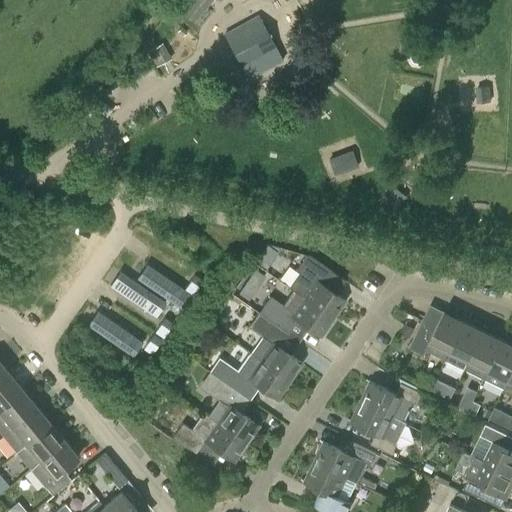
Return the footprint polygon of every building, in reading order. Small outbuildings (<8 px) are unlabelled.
[(207,23),(218,0),(190,0),(185,11),(207,23)] [(261,22),(226,41),(247,79),(281,60),(261,22)] [(181,27),(177,31),(182,35),(185,31),(181,27)] [(166,61),(157,46),(147,52),(156,67),(166,61)] [(489,87),(478,87),(479,102),(490,101),(489,87)] [(329,158),(335,175),(358,167),(352,150),(329,158)] [(405,196),(394,189),(386,201),(397,208),(405,196)] [(287,287),(292,291),(332,318),(345,301),(321,284),(331,271),(309,256),(305,255),(295,270),(297,272),(287,287)] [(259,256),(255,261),(266,268),(269,263),(259,256)] [(146,264),(145,265),(147,266),(139,279),(137,277),(136,279),(182,310),(192,295),(146,264)] [(119,271),(119,272),(121,273),(112,286),(110,285),(109,286),(155,317),(165,302),(119,271)] [(184,289),(192,294),(201,280),(194,275),(184,289)] [(245,283),(238,293),(247,300),(254,289),(245,283)] [(320,336),(332,318),(292,291),(282,306),(270,297),(258,313),(280,329),(288,334),(297,320),(320,336)] [(89,325),(87,324),(87,325),(132,357),(142,342),(97,311),(96,312),(98,313),(89,325)] [(463,321),(443,311),(434,331),(420,325),(408,348),(423,355),(426,351),(445,360),(463,321)] [(262,336),(250,353),(289,381),(301,363),(271,342),(280,329),(258,313),(257,313),(248,326),(262,336)] [(172,323),(165,318),(155,332),(162,337),(172,323)] [(464,369),(483,330),(463,321),(445,360),(464,369)] [(487,370),(502,340),(483,330),(464,369),(483,379),(487,370)] [(160,339),(153,334),(144,349),(151,353),(160,339)] [(502,389),(511,368),(511,344),(502,340),(487,370),(483,379),(502,389)] [(277,398),(289,381),(250,353),(248,353),(236,371),(219,359),(209,372),(250,400),(259,386),(277,398)] [(188,358),(185,356),(176,369),(179,371),(184,375),(194,361),(188,358)] [(0,380),(8,374),(0,363),(0,380)] [(511,368),(502,389),(501,391),(511,395),(511,368)] [(199,387),(218,400),(208,416),(203,413),(246,443),(258,425),(239,412),(242,408),(231,400),(237,391),(216,377),(209,372),(199,387)] [(0,408),(22,390),(8,374),(0,380),(0,408)] [(401,421),(411,401),(426,410),(429,405),(434,407),(437,401),(420,393),(399,382),(394,390),(389,388),(388,390),(369,381),(360,401),(401,421)] [(455,388),(448,384),(442,396),(449,400),(455,388)] [(0,432),(2,435),(36,407),(22,390),(0,408),(0,432)] [(459,408),(467,412),(472,401),(464,397),(459,408)] [(405,423),(401,421),(360,401),(350,421),(368,430),(367,432),(373,435),(369,443),(391,453),(400,433),(405,423)] [(480,405),(472,401),(467,412),(475,416),(480,405)] [(16,452),(50,424),(36,407),(2,435),(16,452)] [(489,419),(508,427),(511,418),(511,415),(494,407),(489,419)] [(233,461),(246,443),(203,413),(192,430),(182,423),(172,438),(195,453),(204,440),(233,461)] [(50,424),(16,452),(30,468),(39,461),(63,440),(50,424)] [(492,442),(483,461),(511,475),(511,450),(510,450),(511,446),(511,437),(484,424),(479,435),(492,442)] [(77,457),(63,440),(39,461),(30,468),(51,494),(69,479),(62,470),(77,457)] [(313,461),(346,478),(356,458),(368,464),(374,453),(352,443),(348,451),(342,448),(341,450),(323,441),(313,461)] [(505,497),(511,483),(511,475),(483,461),(474,457),(464,476),(467,478),(462,489),(486,501),(491,490),(505,497)] [(337,496),(346,478),(313,461),(303,481),(328,494),(322,508),(330,511),(346,511),(351,503),(337,496)] [(119,490),(101,505),(106,511),(137,511),(125,497),(135,490),(119,471),(110,479),(119,490)] [(456,490),(444,511),(470,511),(462,508),(468,496),(456,490)] [(68,511),(63,505),(54,511),(106,511),(101,505),(97,500),(81,511),(70,511),(68,511)]
